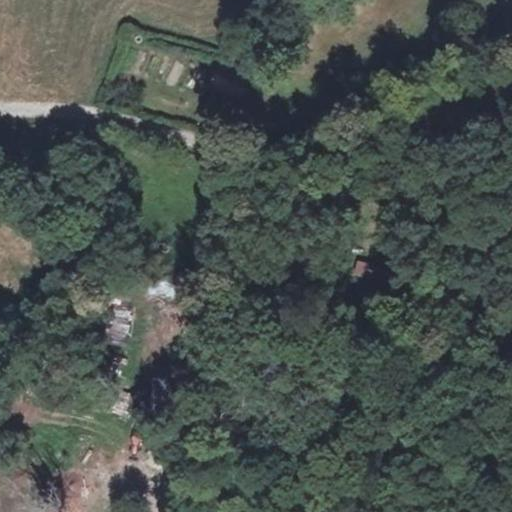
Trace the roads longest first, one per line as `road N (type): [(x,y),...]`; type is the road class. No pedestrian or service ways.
road 1 (track): [(0,106),(282,144),(511,35)]
road 2 (track): [(282,144),(183,511)]
